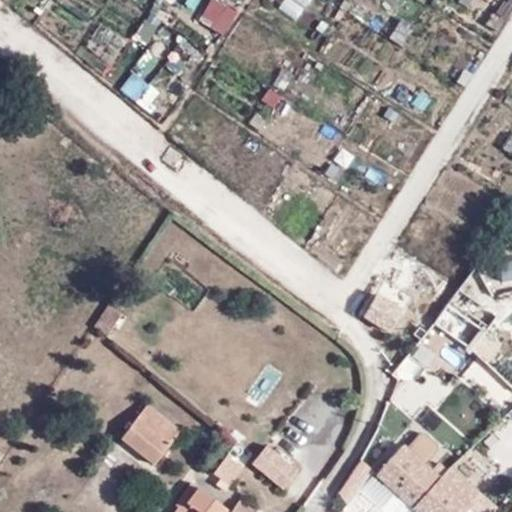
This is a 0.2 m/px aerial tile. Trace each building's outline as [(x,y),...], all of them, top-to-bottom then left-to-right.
[(511,258),(497,264),(506,287),(511,285),(511,258)] [(367,314),(386,328),(395,312),(377,300),(367,314)] [(93,324),(109,334),(123,311),(106,301),(93,324)] [(145,403),(120,436),(160,466),(185,432),(145,403)] [(424,428),(409,439),(423,459),(439,448),(424,428)] [(269,440),(249,466),(285,493),(300,472),(278,455),(282,450),(269,440)] [(417,509),(455,491),(398,445),(374,475),(417,509)] [(227,454),(213,474),(234,488),(247,468),(227,454)] [(230,511),(231,511),(193,485),(174,511),(230,511)] [(455,491),(417,509),(420,511),(459,511),(468,502),(455,491)] [(255,511),(257,510),(242,500),(231,511),(255,511)]
